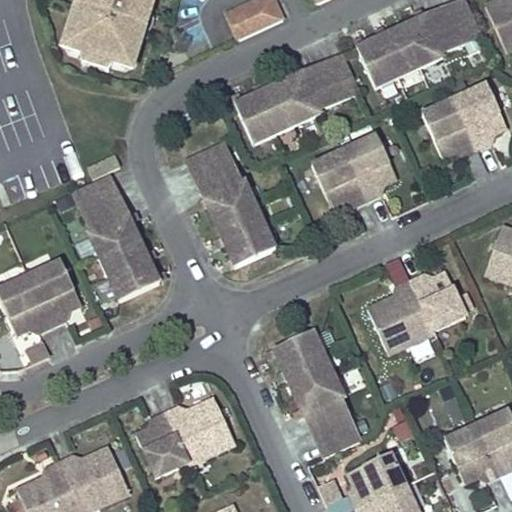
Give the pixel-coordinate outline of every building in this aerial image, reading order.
[(121,73),(129,69),(138,40),(139,39),(141,39),(143,37),(144,36),(146,35),(147,34),(148,33),(148,32),(149,30),(149,28),(150,27),(150,25),(150,24),(150,23),(150,22),(149,21),(149,19),(148,17),(153,0),(75,0),(76,0),(68,24),(60,46),(65,54),(79,59),(77,65),(104,74),(106,68),(121,73)] [(260,0),(221,18),(233,45),(279,24),(267,0),(260,0)] [(307,0),(312,9),(330,0),(307,0)] [(511,0),(486,12),(507,57),(511,54),(511,0)] [(466,2),(425,22),(430,31),(471,12),(466,2)] [(471,12),(430,31),(442,57),(483,37),(471,12)] [(442,57),(430,31),(425,22),(403,32),(421,70),(443,59),(442,57)] [(403,32),(380,43),(398,81),(421,70),(403,32)] [(398,81),(380,43),(357,54),(375,92),(398,81)] [(307,88),(347,68),(343,60),(302,79),(307,88)] [(319,114),(360,95),(347,68),(307,88),(319,114)] [(319,114),(307,88),(302,79),(279,89),(297,127),(320,117),(319,114)] [(482,86),(454,100),(479,152),(491,146),(488,140),(505,132),(482,86)] [(279,89),(256,100),(274,138),(297,127),(279,89)] [(274,138),(256,100),(235,110),(253,148),(274,138)] [(479,152),(454,100),(422,116),(444,162),(462,153),(465,159),(479,152)] [(374,137),(343,152),(367,203),(380,197),(377,191),(395,182),(374,137)] [(210,201),(239,187),(220,147),(191,160),(210,201)] [(367,203),(343,152),(310,167),(331,212),(350,203),(353,209),(367,203)] [(113,157),(88,169),(93,180),(119,169),(113,157)] [(191,160),(183,164),(202,205),(210,201),(191,160)] [(129,219),(110,177),(103,181),(122,222),(129,219)] [(71,196),(91,237),(122,222),(103,181),(71,196)] [(239,187),(210,201),(202,205),(212,227),(254,208),(243,185),(239,187)] [(254,208),(212,227),(223,249),(264,230),(254,208)] [(99,259),(140,240),(129,219),(122,222),(91,237),(88,238),(99,259)] [(264,230),(223,249),(233,271),(275,252),(264,230)] [(486,279),(511,288),(511,233),(505,231),(486,279)] [(109,282),(151,263),(140,240),(99,259),(109,282)] [(121,305),(162,286),(151,263),(109,282),(121,305)] [(59,264),(27,278),(51,329),(64,323),(61,315),(79,307),(59,264)] [(423,277),(409,284),(432,333),(464,317),(444,275),(426,284),(423,277)] [(51,329),(27,278),(0,290),(0,303),(15,337),(33,329),(36,336),(51,329)] [(432,333),(409,284),(396,290),(399,297),(367,311),(389,358),(434,337),(432,333)] [(313,334),(271,354),(281,376),(324,356),(313,333),(313,334)] [(47,361),(41,346),(24,353),(30,368),(47,361)] [(324,356),(281,376),(292,398),(334,378),(324,356)] [(334,378),(292,398),(302,420),(309,417),(316,431),(345,417),(338,403),(345,400),(334,378)] [(212,400),(186,412),(209,459),(235,448),(212,400)] [(177,410),(164,416),(187,466),(188,469),(209,459),(186,412),(180,415),(177,410)] [(511,423),(507,414),(477,428),(500,477),(511,472),(511,468),(510,464),(511,463),(511,423)] [(187,466),(164,416),(150,423),(152,428),(134,437),(155,481),(187,466)] [(309,417),(302,420),(309,434),(316,431),(309,417)] [(345,417),(316,431),(323,445),(352,431),(345,417)] [(393,428),(398,444),(414,439),(409,423),(393,428)] [(500,477),(477,428),(443,444),(463,486),(482,477),(486,484),(500,477)] [(316,431),(309,434),(315,448),(323,445),(316,431)] [(352,431),(323,445),(328,458),(358,444),(352,431)] [(323,445),(315,448),(321,461),(328,458),(323,445)] [(72,458),(58,464),(80,511),(94,511),(127,497),(106,450),(76,464),(72,458)] [(347,498),(352,511),(405,487),(390,456),(346,476),(354,494),(347,498)] [(80,511),(58,464),(44,471),(47,477),(16,492),(24,511),(80,511)] [(511,473),(500,479),(509,501),(511,499),(511,473)] [(315,490),(326,510),(344,500),(333,480),(315,490)] [(416,511),(405,487),(352,511),(416,511)]
